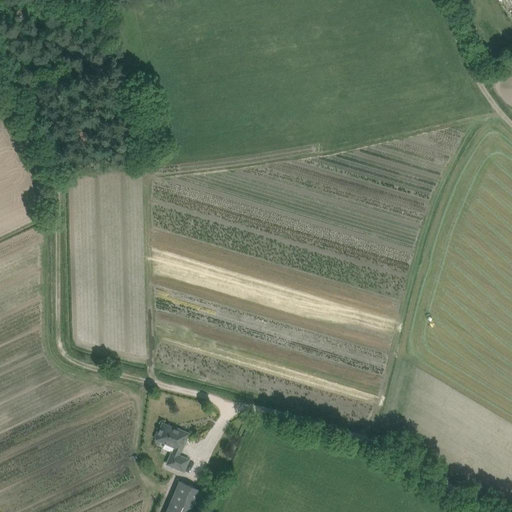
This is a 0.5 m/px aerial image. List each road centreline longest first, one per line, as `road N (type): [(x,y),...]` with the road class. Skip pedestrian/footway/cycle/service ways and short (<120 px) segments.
road 1 (track): [(0,74),(56,174),(57,343),(72,360),(232,404)]
road 2 (track): [(378,446),(436,223),(472,139),(498,103)]
road 3 (track): [(493,511),(359,438),(232,404)]
